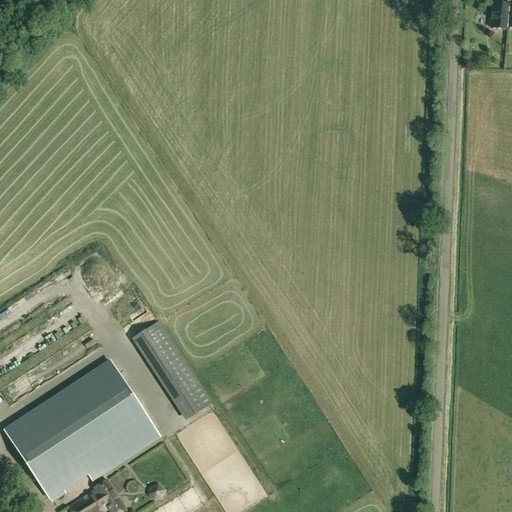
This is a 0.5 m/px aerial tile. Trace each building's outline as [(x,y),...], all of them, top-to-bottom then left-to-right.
[(491,27),(491,29),(507,30),(508,28),(510,6),(510,5),(494,3),(492,19),(490,19),(489,26),(491,27)] [(123,303),(128,313),(136,309),(131,299),(123,303)] [(49,498),(52,503),(66,494),(63,490),(97,467),(103,475),(161,437),(111,362),(5,432),(49,498)] [(183,382),(181,373),(163,376),(164,385),(183,382)] [(209,412),(209,387),(174,388),(174,404),(185,404),(185,413),(209,412)] [(16,390),(0,396),(0,401),(4,411),(22,404),(16,390)] [(94,488),(96,490),(69,507),(71,511),(105,511),(110,509),(111,511),(122,511),(125,510),(107,480),(94,488)]
